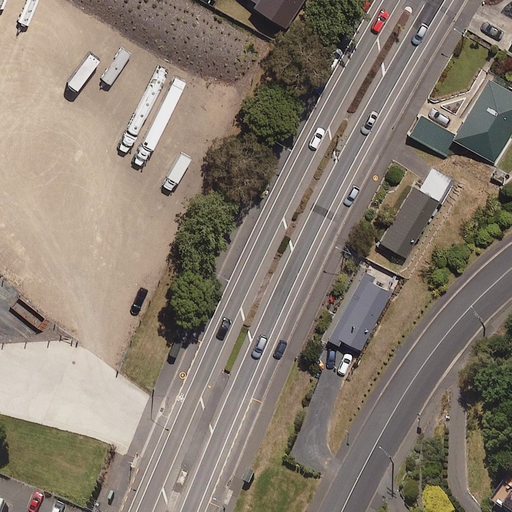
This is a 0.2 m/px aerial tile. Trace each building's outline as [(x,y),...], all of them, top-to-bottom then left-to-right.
[(287,30),(306,0),(251,0),(256,3),(253,9),(287,30)] [(492,159),(511,126),(511,90),(484,74),(449,132),(492,159)] [(441,201),(453,181),(429,166),(417,186),(411,182),(377,238),(404,255),(438,199),(441,201)] [(364,352),(395,295),(363,277),(332,334),(364,352)] [(511,511),(511,494),(501,509),(505,511),(511,511)]
